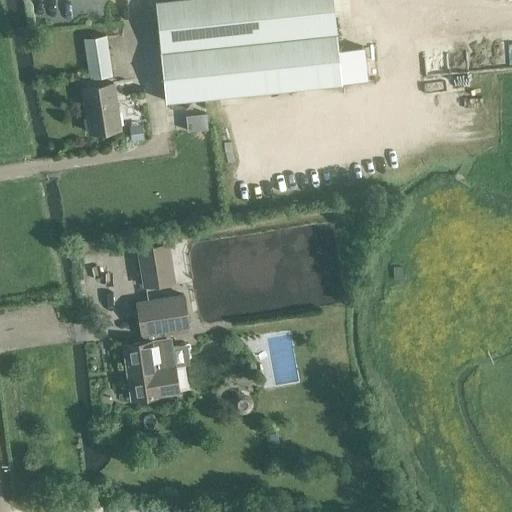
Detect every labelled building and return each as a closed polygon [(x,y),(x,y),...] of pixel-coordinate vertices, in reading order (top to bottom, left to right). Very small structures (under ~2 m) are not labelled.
[(154,0),(165,101),(341,83),(332,0),(154,0)] [(112,74),(106,35),(83,38),(89,78),(112,74)] [(89,132),(120,127),(112,82),(81,87),(89,132)] [(187,127),(206,127),(206,111),(187,112),(187,127)] [(162,243),(138,247),(144,285),(168,281),(162,243)] [(189,326),(184,294),(135,301),(141,334),(189,326)] [(131,398),(162,394),(178,391),(171,347),(167,343),(166,338),(122,344),(131,398)]
